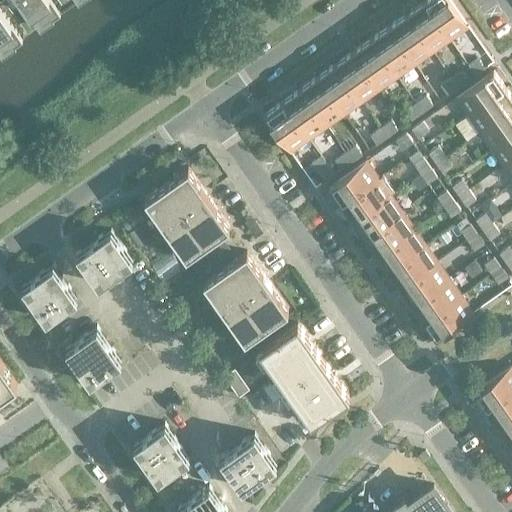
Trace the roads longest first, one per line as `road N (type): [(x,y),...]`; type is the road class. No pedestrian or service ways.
road 1 (residential): [(206,106),(409,395)]
road 2 (residential): [(0,251),(206,106)]
road 3 (residential): [(134,511),(0,321)]
road 4 (residential): [(206,106),(358,0)]
road 5 (residential): [(287,511),(352,438),(409,395)]
road 6 (residential): [(409,395),(491,511)]
road 7 (residential): [(409,395),(511,324)]
